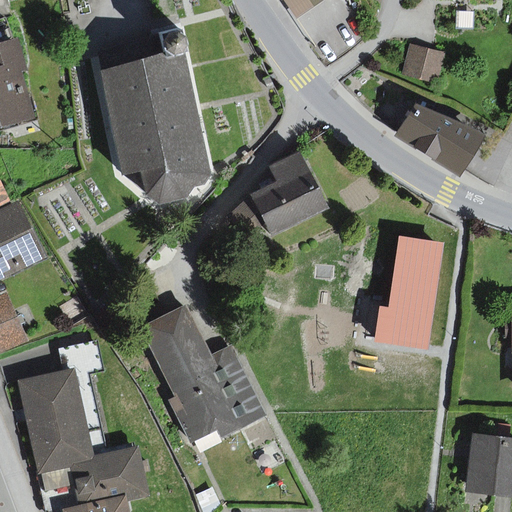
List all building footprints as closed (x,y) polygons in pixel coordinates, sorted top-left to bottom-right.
[(280,0),(293,18),(320,0),(280,0)] [(0,122),(28,114),(14,70),(20,68),(12,35),(9,35),(2,18),(0,18),(0,122)] [(186,49),(181,28),(156,34),(157,40),(99,53),(122,176),(142,172),(146,195),(159,204),(186,197),(193,186),(205,183),(210,173),(184,50),(186,49)] [(443,53),(408,44),(400,75),(436,84),(443,53)] [(450,119),(408,101),(388,134),(453,175),(478,133),(450,119)] [(275,180),(249,194),(250,196),(229,216),(250,239),(264,228),(269,236),(327,208),(300,151),(269,166),(275,180)] [(11,198),(0,203),(0,273),(38,255),(11,198)] [(444,243),(399,236),(388,308),(380,307),(374,343),(429,351),(444,243)] [(4,291),(0,292),(0,350),(25,340),(4,291)] [(181,305),(137,327),(172,396),(164,400),(186,443),(211,430),(216,439),(264,415),(229,345),(207,356),(181,305)] [(60,369),(13,379),(42,511),(55,511),(57,511),(123,511),(121,501),(146,495),(134,443),(105,450),(88,375),(103,372),(95,339),(55,348),(60,369)] [(511,436),(468,432),(462,492),(511,497),(511,436)]
